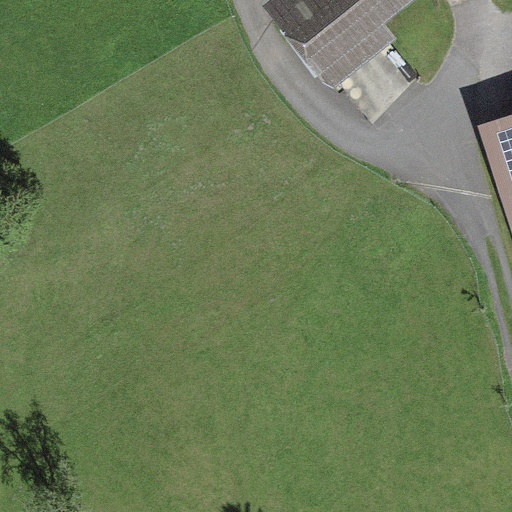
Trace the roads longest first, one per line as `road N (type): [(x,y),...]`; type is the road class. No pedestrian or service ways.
road 1 (residential): [(249,0),(271,51),(309,102),(372,144),(431,151)]
road 2 (track): [(511,337),(471,195),(448,158),(431,151)]
